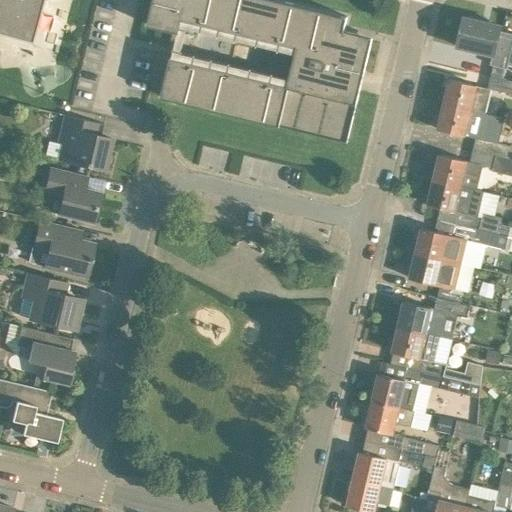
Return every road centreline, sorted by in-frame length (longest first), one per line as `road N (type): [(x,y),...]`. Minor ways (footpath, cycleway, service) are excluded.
road 1 (residential): [(368,228),(193,181),(163,189),(140,224),(80,483)]
road 2 (residential): [(298,511),(368,228)]
road 3 (residential): [(368,228),(425,0)]
